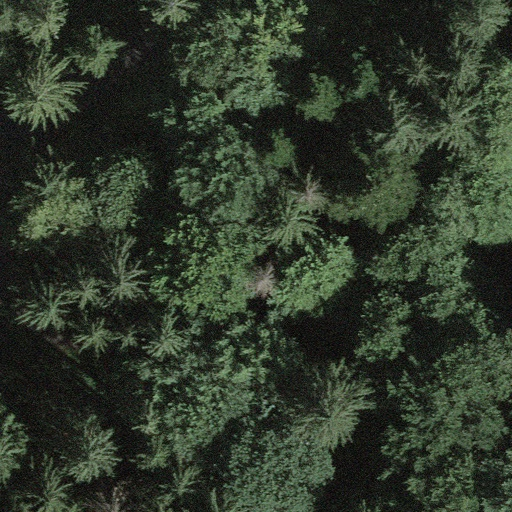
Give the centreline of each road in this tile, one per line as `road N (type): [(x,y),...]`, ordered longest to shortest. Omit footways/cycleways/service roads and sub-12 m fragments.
road 1 (track): [(511,217),(48,323),(0,321)]
road 2 (unclassified): [(208,0),(0,157)]
